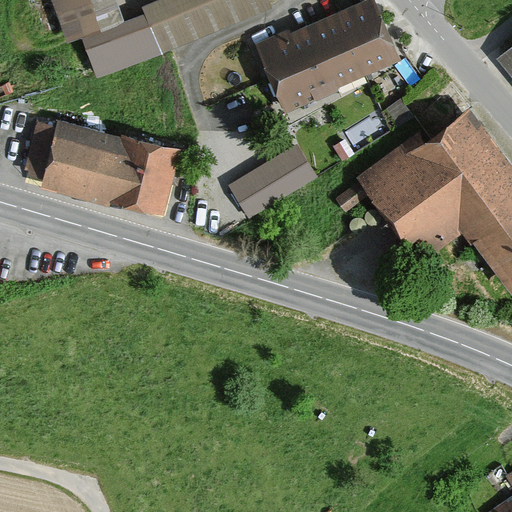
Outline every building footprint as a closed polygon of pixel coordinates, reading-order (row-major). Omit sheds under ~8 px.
[(111,0),(48,0),(50,5),(74,13),(83,34),(77,36),(91,76),(163,52),(273,10),(268,0),(153,0),(139,6),(142,16),(121,23),(111,0)] [(280,114),(400,63),(373,0),(253,51),(280,114)] [(511,35),(494,51),(511,72),(511,35)] [(508,295),(511,292),(511,164),(470,103),(403,147),(405,150),(359,181),(418,268),(467,234),(508,295)] [(48,181),(171,212),(189,144),(139,131),(135,143),(62,125),(48,181)] [(293,149),(229,187),(246,217),(311,178),(293,149)] [(511,511),(511,492),(483,511),(511,511)]
